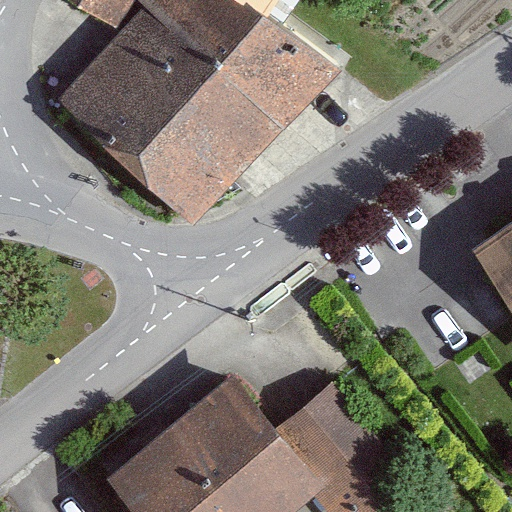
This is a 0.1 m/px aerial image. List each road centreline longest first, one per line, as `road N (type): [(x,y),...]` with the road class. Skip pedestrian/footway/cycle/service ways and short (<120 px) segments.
road 1 (residential): [(511,55),(380,143),(207,290)]
road 2 (residential): [(207,290),(0,457)]
road 3 (residential): [(207,290),(140,242),(20,176),(0,174)]
